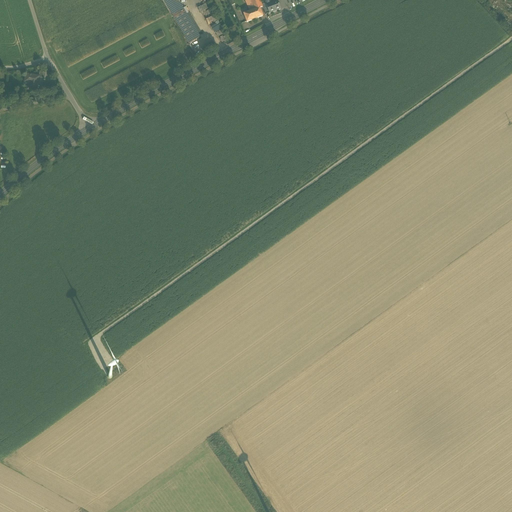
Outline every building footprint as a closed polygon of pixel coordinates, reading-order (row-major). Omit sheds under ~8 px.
[(163,0),(189,44),(198,39),(196,35),(200,33),(189,14),(185,16),(176,1),(178,0),(163,0)] [(258,0),(244,0),(249,11),(250,10),(251,12),(259,9),(262,8),(258,0)] [(273,3),(266,6),(269,14),(280,10),(277,2),(273,3)] [(251,12),(243,15),(246,23),(262,17),(259,9),(251,12)] [(211,25),(213,32),(222,28),(219,21),(211,25)] [(28,89),(36,90),(39,77),(26,74),(25,81),(30,82),(28,89)]
